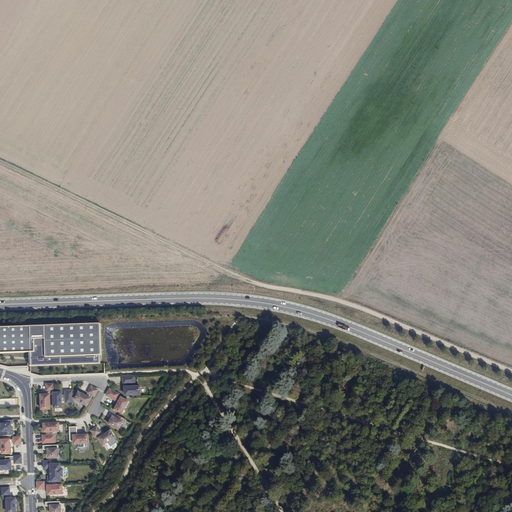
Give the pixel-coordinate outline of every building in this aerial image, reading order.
[(101,356),(100,324),(0,328),(0,354),(30,353),(31,367),(100,363),(100,356),(101,356)] [(135,376),(122,376),(122,384),(136,384),(135,376)] [(92,395),(94,396),(97,390),(91,387),(88,393),(92,395)] [(124,387),(124,397),(141,396),(140,387),(124,387)] [(109,389),(106,396),(115,402),(120,394),(109,389)] [(86,406),(90,400),(90,399),(83,395),(83,394),(78,391),(77,392),(78,393),(74,399),(86,406)] [(61,393),(53,393),(54,408),(62,407),(61,393)] [(49,394),(40,395),(41,409),(50,409),(49,394)] [(129,402),(121,397),(113,411),(122,415),(129,402)] [(126,419),(118,416),(117,419),(112,416),(107,425),(118,431),(122,423),(124,423),(126,419)] [(58,423),(44,424),(44,432),(59,431),(58,423)] [(11,424),(0,424),(1,436),(14,436),(13,432),(12,432),(11,424)] [(101,432),(98,426),(91,431),(95,438),(101,432)] [(84,445),(88,444),(88,435),(77,435),(76,427),(69,427),(70,441),(72,441),(73,445),(78,445),(78,447),(84,447),(84,445)] [(98,439),(103,447),(116,438),(110,431),(111,430),(110,429),(105,433),(106,434),(98,439)] [(42,444),(55,443),(55,435),(42,436),(42,444)] [(21,437),(13,437),(13,445),(21,445),(21,437)] [(0,440),(1,455),(11,455),(10,440),(0,440)] [(59,459),(58,445),(43,446),(43,450),(47,450),(47,460),(59,459)] [(0,471),(11,471),(11,461),(14,461),(14,464),(22,464),(21,456),(5,457),(5,461),(0,461),(0,471)] [(47,477),(48,482),(50,482),(50,483),(61,483),(61,478),(63,478),(63,469),(60,469),(60,464),(51,464),(51,461),(43,461),(43,469),(49,469),(50,476),(47,477)] [(45,482),(36,482),(37,490),(45,490),(45,482)] [(47,486),(47,496),(63,496),(62,485),(47,486)] [(16,511),(15,499),(5,499),(6,511),(16,511)] [(61,511),(61,502),(46,502),(46,506),(49,506),(49,511),(61,511)]
